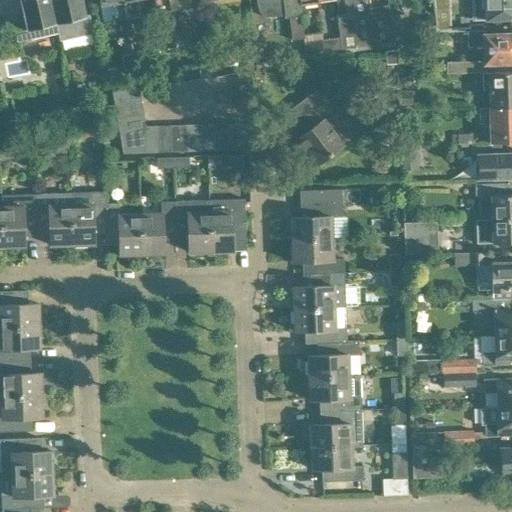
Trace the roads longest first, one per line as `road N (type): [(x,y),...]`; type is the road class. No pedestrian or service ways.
road 1 (residential): [(83,285),(92,476),(112,499),(258,499)]
road 2 (residential): [(250,281),(245,103),(143,106)]
road 3 (residential): [(258,499),(250,281)]
road 4 (residential): [(83,285),(250,281)]
